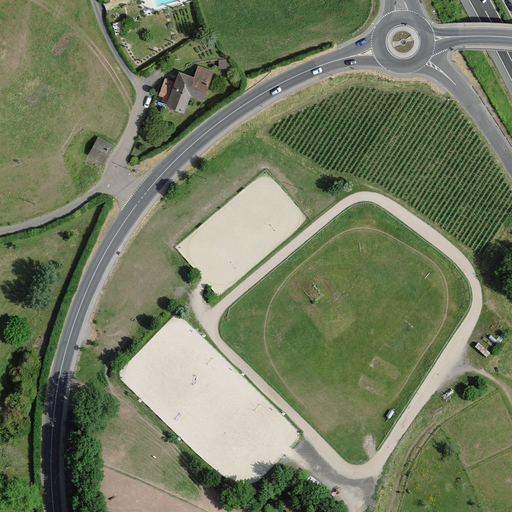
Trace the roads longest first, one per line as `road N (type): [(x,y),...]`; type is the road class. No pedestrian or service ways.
road 1 (track): [(359,511),(360,489),(470,319),(475,281),(371,196),(341,206),(216,313),(214,334),(224,347),(305,427),(346,481)]
road 2 (tertiary): [(54,511),(53,413),(72,326),(103,253),(138,201)]
road 3 (tertiary): [(138,201),(192,142),(250,100),(314,67),(380,50)]
road 4 (residential): [(138,201),(115,175),(32,225),(0,230)]
road 5 (residential): [(421,57),(456,84),(511,168)]
